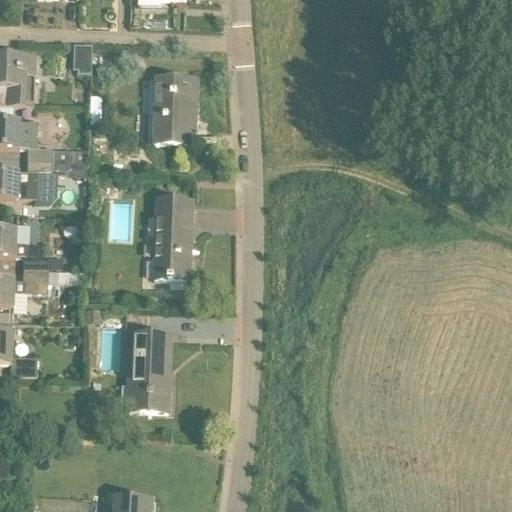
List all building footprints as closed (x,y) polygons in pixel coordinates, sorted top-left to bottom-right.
[(186,6),(186,0),(138,0),(138,9),(160,10),(160,5),(186,6)] [(92,50),(74,49),(74,61),(80,61),(79,77),(91,77),(92,50)] [(36,77),(22,76),(23,61),(0,59),(0,92),(7,93),(6,111),(34,112),(36,77)] [(157,83),(155,149),(189,150),(189,123),(196,123),(197,84),(157,83)] [(91,100),(91,108),(102,108),(102,101),(91,100)] [(39,127),(22,127),(0,125),(0,152),(28,154),(28,166),(53,167),(86,168),(86,156),(38,154),(39,127)] [(95,174),(142,175),(142,160),(109,160),(109,136),(95,136),(95,174)] [(52,179),(53,167),(28,166),(27,178),(0,176),(0,203),(38,205),(39,178),(52,179)] [(157,205),(154,285),(190,286),(192,206),(157,205)] [(17,249),(18,235),(0,233),(0,260),(24,262),(24,274),(49,275),(49,262),(39,262),(40,250),(17,249)] [(80,276),(49,275),(24,274),(23,286),(0,284),(0,311),(14,312),(15,297),(60,299),(60,288),(80,289),(80,276)] [(101,314),(86,314),(86,327),(101,328),(101,314)] [(10,363),(11,338),(0,337),(0,369),(11,370),(11,382),(37,384),(38,364),(10,363)] [(131,340),(128,416),(168,418),(171,342),(131,340)]
